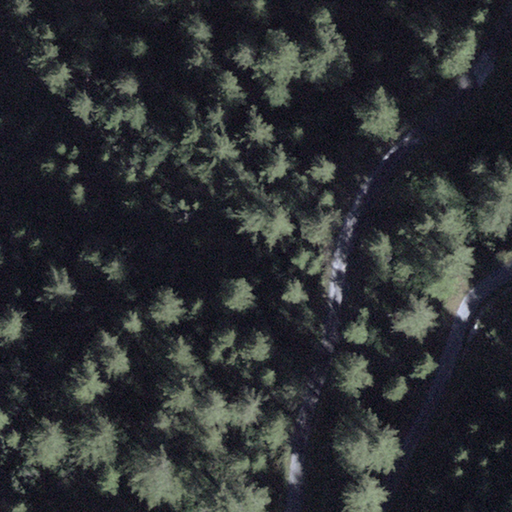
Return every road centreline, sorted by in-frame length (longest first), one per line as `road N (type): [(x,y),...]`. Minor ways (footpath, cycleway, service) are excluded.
road 1 (track): [(292,511),(344,259),(373,187),(402,147),(468,88),(511,15)]
road 2 (track): [(511,272),(467,304),(374,511)]
